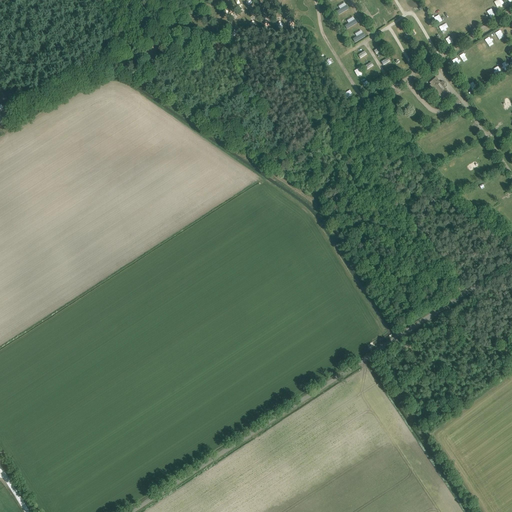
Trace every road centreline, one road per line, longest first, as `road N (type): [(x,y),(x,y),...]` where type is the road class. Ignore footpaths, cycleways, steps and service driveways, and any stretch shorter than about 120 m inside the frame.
road 1 (unclassified): [(129,511),(511,260)]
road 2 (track): [(135,80),(311,201),(399,334)]
road 3 (track): [(13,114),(208,6)]
road 4 (track): [(368,354),(475,511)]
